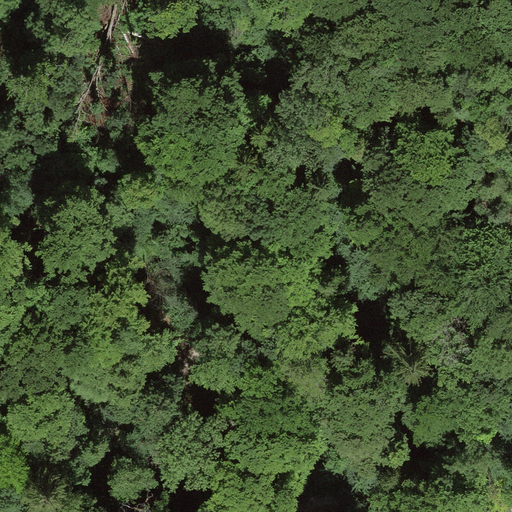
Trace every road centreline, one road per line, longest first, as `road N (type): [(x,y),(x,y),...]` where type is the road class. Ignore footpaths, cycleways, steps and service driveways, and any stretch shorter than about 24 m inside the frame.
road 1 (track): [(60,511),(59,485),(239,315),(373,263),(384,248),(375,231),(263,219),(211,204),(171,207),(92,236),(0,288)]
road 2 (track): [(493,511),(398,500),(268,511)]
